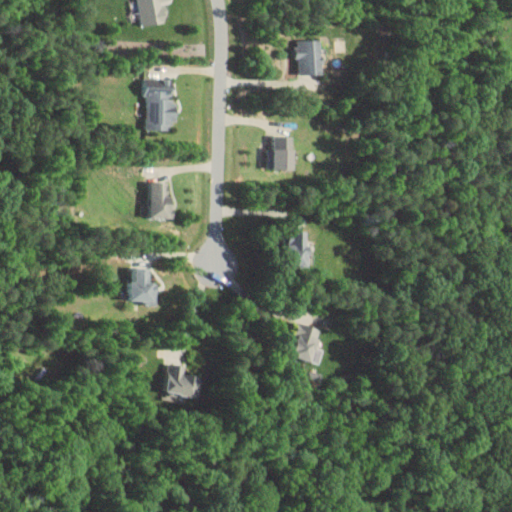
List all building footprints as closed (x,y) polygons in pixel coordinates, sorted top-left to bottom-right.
[(137,0),(142,26),(168,22),(165,1),(170,0),(137,0)] [(322,39),(297,40),(298,74),(323,74),(322,39)] [(175,121),(176,87),(170,87),(170,79),(143,78),(143,95),(147,95),(146,129),(170,130),(171,121),(175,121)] [(293,170),(294,136),(274,135),(273,149),(268,149),(267,169),(293,170)] [(174,196),(168,196),(168,182),(151,181),(150,218),(174,218),(174,196)] [(311,240),(307,240),(307,231),(289,231),(288,266),(311,267),(311,240)] [(150,268),(133,267),(132,281),(129,281),(128,301),(156,301),(157,282),(150,282),(150,268)] [(289,355),(309,362),(310,360),(319,363),(323,350),(316,348),(320,338),(316,337),(319,328),(298,321),(294,332),(297,333),(289,355)] [(166,394),(200,395),(200,375),(183,374),(184,362),(167,362),(166,394)]
